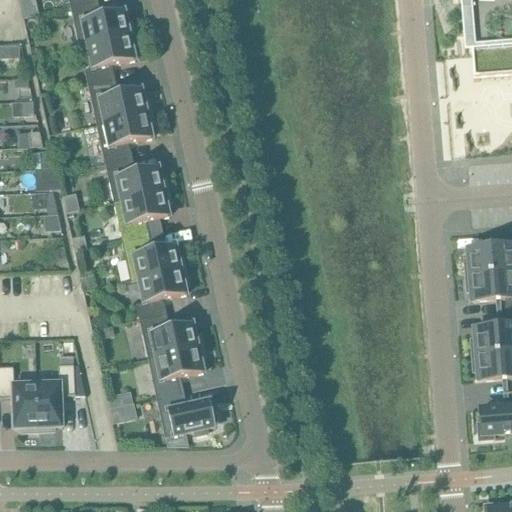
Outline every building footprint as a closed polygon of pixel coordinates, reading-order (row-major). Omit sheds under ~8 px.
[(68,0),(71,11),(98,5),(97,0),(68,0)] [(511,0),(467,0),(473,75),(474,83),(511,80),(511,0)] [(98,5),(71,11),(79,50),(87,48),(134,38),(131,25),(127,26),(124,14),(101,19),(98,5)] [(84,73),(88,89),(115,83),(112,69),(135,64),(132,51),(136,50),(134,38),(87,48),(93,72),(84,73)] [(10,61),(20,61),(19,48),(9,49),(10,61)] [(28,90),(28,82),(14,83),(14,91),(28,90)] [(141,92),(118,97),(115,83),(88,89),(96,128),(151,116),(148,103),(144,104),(141,92)] [(33,105),(21,106),(21,117),(33,117),(33,105)] [(151,116),(96,128),(105,167),(132,161),(129,147),(152,142),(150,130),(154,129),(151,116)] [(39,135),(30,135),(30,150),(43,150),(39,135)] [(51,155),(40,155),(40,170),(54,170),(51,155)] [(132,161),(105,167),(114,206),(168,194),(165,182),(161,183),(158,170),(135,175),(132,161)] [(45,188),(60,188),(56,172),(44,172),(45,188)] [(168,194),(114,206),(122,245),(150,239),(146,225),(169,220),(167,208),(171,207),(168,194)] [(46,218),(58,218),(53,196),(45,196),(46,218)] [(61,233),(58,218),(46,218),(47,234),(61,233)] [(511,275),(511,234),(499,236),(499,237),(500,237),(501,250),(468,253),(468,263),(464,263),(466,278),(464,278),(464,279),(511,275)] [(150,239),(122,245),(131,284),(185,272),(182,260),(178,261),(176,248),(153,253),(150,239)] [(136,308),(139,323),(167,317),(163,303),(186,298),(184,286),(188,285),(185,272),(139,283),(144,306),(136,308)] [(511,275),(464,279),(464,280),(466,280),(467,295),(471,295),(472,304),(505,302),(506,315),(505,315),(505,316),(511,315),(511,275)] [(471,359),(511,355),(511,315),(505,316),(506,316),(507,330),(474,332),(475,342),(471,343),(472,358),(471,358),(471,359)] [(193,326),(170,331),(167,317),(139,323),(148,362),(202,350),(199,338),(195,339),(193,326)] [(202,350),(148,362),(156,401),(184,395),(181,381),(204,376),(201,364),(205,363),(202,350)] [(511,394),(511,395),(511,396),(511,395),(511,355),(471,359),(472,359),(474,375),(478,374),(478,384),(511,382),(511,387),(511,394)] [(59,386),(37,387),(38,435),(54,434),(53,431),(62,431),(61,400),(75,399),(75,398),(74,368),(59,369),(59,386)] [(13,371),(0,371),(0,402),(13,402),(14,433),(23,432),(23,436),(38,435),(37,387),(14,388),(13,371)] [(184,395),(156,401),(165,441),(166,441),(180,438),(195,435),(195,439),(207,437),(206,432),(215,430),(215,428),(219,427),(217,416),(212,417),(210,404),(187,409),(184,395)] [(511,409),(481,412),(482,426),(478,426),(479,443),(493,442),(493,438),(511,436),(511,395),(511,396),(511,395),(511,409)] [(113,402),(107,403),(109,412),(121,410),(119,401),(113,402)] [(189,450),(186,437),(180,438),(166,441),(168,450),(189,450)]
